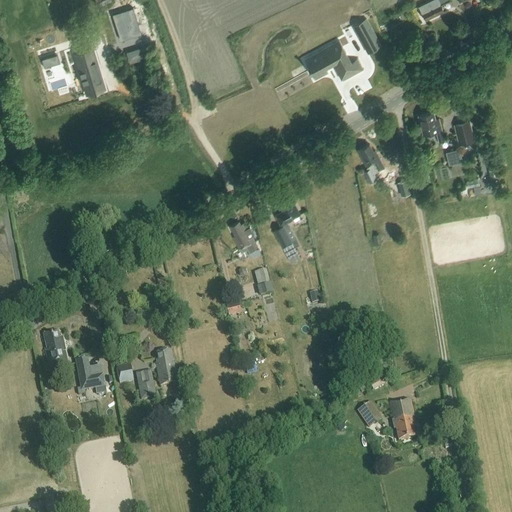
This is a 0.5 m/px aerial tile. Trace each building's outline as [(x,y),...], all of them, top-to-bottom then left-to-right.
[(426,20),(444,11),(438,0),(430,0),(419,6),(426,20)] [(401,15),(382,24),(386,31),(404,22),(401,15)] [(358,27),(365,41),(376,35),(368,22),(358,27)] [(27,35),(31,48),(37,47),(33,33),(27,35)] [(69,36),(57,38),(58,45),(55,45),(58,61),(74,57),(69,36)] [(316,58),(306,63),(315,79),(328,72),(325,67),(333,63),(342,80),(363,69),(357,58),(351,61),(339,39),(314,53),(316,58)] [(93,52),(76,57),(80,71),(79,71),(83,83),(84,83),(84,84),(86,84),(89,91),(102,87),(100,80),(101,79),(93,52)] [(440,142),(445,140),(439,118),(436,119),(434,111),(418,115),(423,134),(437,131),(440,142)] [(454,124),(459,144),(475,140),(470,120),(454,124)] [(385,168),(380,160),(375,151),(374,152),(370,144),(358,150),(367,168),(374,165),(378,171),(385,168)] [(465,160),(461,147),(448,151),(453,164),(465,160)] [(371,167),(363,172),(369,183),(377,179),(371,167)] [(489,170),(493,190),(500,188),(501,188),(497,168),(496,168),(489,170)] [(401,196),(410,194),(406,179),(398,182),(401,196)] [(281,224),(300,214),(294,202),(292,203),(288,195),(278,200),(283,211),(276,214),(281,224)] [(249,252),(258,247),(245,222),(241,224),(239,221),(230,225),(235,235),(233,236),(240,248),(246,245),(249,252)] [(274,230),(291,262),(300,257),(295,248),(298,246),(295,240),(292,241),(283,225),(274,230)] [(373,234),(374,243),(381,241),(379,233),(373,234)] [(92,258),(111,250),(108,241),(106,237),(87,245),(89,249),(88,249),(92,258)] [(259,296),(273,292),(270,283),(269,284),(266,270),(254,273),(257,287),(259,296)] [(310,293),(312,304),(320,302),(317,292),(310,293)] [(226,304),(228,313),(240,310),(238,301),(226,304)] [(49,367),(67,363),(63,346),(61,346),(57,331),(44,334),(44,335),(43,335),(47,350),(45,350),(49,367)] [(161,386),(177,383),(175,368),(174,369),(170,351),(156,354),(158,364),(156,364),(161,386)] [(96,395),(106,393),(103,376),(91,378),(87,359),(75,362),(81,392),(95,390),(96,395)] [(258,361),(247,362),(249,373),(259,372),(258,361)] [(116,366),(120,384),(134,381),(130,364),(116,366)] [(151,370),(135,374),(141,401),(156,397),(151,370)] [(385,370),(367,380),(373,391),(391,381),(385,370)] [(393,422),(395,430),(396,430),(399,441),(416,437),(413,427),(416,427),(414,419),(415,418),(411,400),(389,405),(393,422)] [(382,420),(371,403),(357,412),(369,429),(382,420)] [(66,511),(69,511),(65,495),(58,496),(59,501),(45,505),(46,511),(66,511)]
